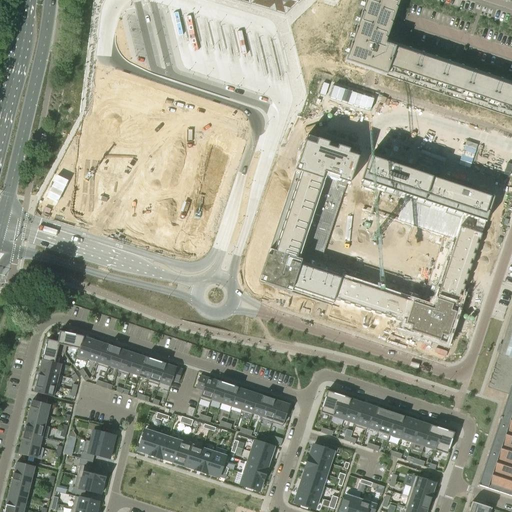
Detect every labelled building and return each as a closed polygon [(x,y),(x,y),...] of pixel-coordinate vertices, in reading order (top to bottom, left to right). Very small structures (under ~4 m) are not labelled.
[(230,0),(284,16),(298,3),(288,0),(230,0)] [(364,0),(344,62),(366,70),(366,69),(369,70),(370,70),(371,65),(375,67),(373,72),(374,72),(385,76),(386,76),(387,72),(511,114),(511,87),(384,45),(399,0),(364,0)] [(86,123),(77,210),(194,248),(225,152),(107,114),(102,129),(86,123)] [(307,136),(259,282),(331,305),(331,306),(339,308),(340,306),(335,304),(336,300),(406,323),(404,329),(446,344),(494,198),(473,191),(475,186),(465,182),(453,178),(451,184),(412,171),(413,165),(402,162),(391,158),(389,163),(360,154),(307,136)] [(511,312),(496,362),(488,387),(507,394),(488,452),(485,450),(483,455),(487,456),(478,484),(477,485),(511,496),(511,312)] [(59,331),(57,341),(59,345),(61,345),(62,347),(61,353),(64,354),(65,354),(66,346),(79,349),(83,336),(80,335),(59,331)] [(79,349),(77,356),(87,360),(94,339),(83,336),(79,349)] [(42,360),(54,363),(57,352),(61,353),(62,347),(61,345),(59,345),(57,341),(57,342),(47,339),(42,360)] [(94,339),(87,360),(97,363),(96,365),(97,365),(104,342),(94,339)] [(104,342),(97,365),(107,369),(114,346),(104,342)] [(114,346),(107,369),(108,369),(108,366),(118,370),(117,372),(125,350),(114,346)] [(125,350),(117,372),(128,375),(135,353),(125,350)] [(135,353),(128,375),(129,373),(139,376),(145,357),(135,353)] [(145,357),(139,376),(148,380),(148,382),(155,360),(145,357)] [(42,360),(39,371),(61,376),(59,375),(61,364),(54,363),(42,360)] [(155,360),(148,382),(158,385),(165,364),(155,360)] [(165,364),(158,385),(159,386),(160,383),(170,387),(172,381),(173,381),(178,383),(182,370),(165,364)] [(39,371),(36,381),(58,387),(61,376),(39,371)] [(200,376),(196,389),(202,391),(199,399),(210,403),(217,381),(200,376)] [(36,381),(34,392),(53,397),(56,386),(58,387),(36,381)] [(217,381),(210,403),(211,400),(221,404),(227,385),(217,381)] [(227,385),(221,404),(231,407),(238,388),(227,385)] [(238,388),(231,407),(241,410),(240,412),(241,413),(248,391),(238,388)] [(248,391),(241,413),(251,416),(258,395),(248,391)] [(327,391),(320,413),(332,417),(339,395),(327,391)] [(258,395),(251,416),(252,414),(261,417),(261,419),(268,398),(258,395)] [(339,395),(332,417),(343,420),(350,399),(339,395)] [(268,398),(261,419),(271,423),(279,401),(268,398)] [(350,399),(343,420),(354,424),(353,426),(354,426),(362,403),(350,399)] [(47,416),(50,405),(32,400),(29,411),(47,416)] [(279,401),(271,423),(282,426),(289,405),(279,401)] [(362,403),(354,426),(365,430),(373,407),(362,403)] [(188,407),(186,414),(192,416),(195,409),(188,407)] [(373,407),(365,430),(366,430),(367,428),(378,432),(385,410),(373,407)] [(385,410),(378,432),(389,435),(396,414),(385,410)] [(45,426),(47,416),(29,411),(26,422),(45,426)] [(396,414),(389,435),(400,439),(407,418),(396,414)] [(407,418),(400,439),(412,443),(419,422),(407,418)] [(42,437),(45,426),(26,422),(24,432),(42,437)] [(419,422),(412,443),(414,444),(423,447),(430,425),(419,422)] [(89,423),(87,429),(93,431),(91,442),(90,442),(112,448),(113,445),(114,446),(116,439),(114,438),(115,436),(100,432),(101,426),(89,423)] [(430,425),(423,447),(433,450),(435,451),(442,429),(430,425)] [(442,429),(435,451),(446,454),(453,433),(442,429)] [(140,444),(138,451),(150,455),(157,434),(145,430),(142,437),(141,437),(139,443),(140,444)] [(39,447),(42,437),(24,432),(21,443),(39,447)] [(150,455),(161,459),(161,458),(168,438),(157,434),(150,455)] [(69,437),(65,454),(71,456),(76,439),(69,437)] [(168,438),(161,458),(173,462),(179,442),(168,438)] [(82,452),(80,458),(92,461),(94,455),(109,459),(112,448),(90,442),(91,442),(86,441),(84,450),(83,452),(82,452)] [(254,441),(251,452),(270,458),(274,447),(254,441)] [(179,442),(173,462),(184,466),(191,445),(179,442)] [(37,458),(39,447),(21,443),(18,454),(37,458)] [(191,445),(184,466),(195,470),(202,449),(191,445)] [(309,456),(308,457),(330,464),(333,452),(324,449),(314,446),(313,445),(309,456)] [(195,470),(207,474),(207,473),(214,453),(202,449),(195,470)] [(251,452),(247,463),(266,469),(270,458),(251,452)] [(214,453),(207,473),(219,477),(225,457),(214,453)] [(308,457),(305,468),(305,469),(326,476),(330,464),(308,457)] [(80,465),(77,476),(104,483),(107,471),(91,467),(92,461),(80,458),(79,461),(79,465),(80,465)] [(32,478),(35,467),(16,462),(14,473),(32,478)] [(245,462),(241,473),(243,474),(263,480),(267,469),(266,469),(247,463),(245,462)] [(305,469),(302,480),(324,487),(325,487),(322,486),(326,476),(305,469)] [(29,488),(32,478),(14,473),(11,484),(29,488)] [(243,474),(240,485),(246,487),(246,489),(252,491),(253,489),(259,491),(263,480),(243,474)] [(72,491),(71,493),(84,496),(85,490),(100,494),(101,492),(103,492),(104,485),(103,485),(103,483),(104,483),(77,476),(74,488),(73,487),(72,491)] [(417,476),(413,487),(432,493),(436,482),(417,476)] [(302,480),(298,491),(321,498),(324,487),(302,480)] [(27,499),(29,488),(11,484),(8,494),(27,499)] [(413,487),(410,497),(429,503),(432,493),(413,487)] [(298,491),(294,503),(301,505),(300,507),(307,509),(307,507),(314,510),(318,498),(320,499),(321,498),(298,491)] [(345,493),(340,510),(346,511),(356,511),(361,498),(345,493)] [(24,509),(27,499),(8,494),(6,505),(24,509)] [(75,496),(72,508),(88,511),(95,511),(98,502),(75,496)] [(410,497),(406,507),(421,511),(425,511),(429,503),(410,497)] [(361,498),(356,511),(373,511),(376,503),(361,498)] [(489,511),(490,510),(491,508),(489,508),(473,503),(473,502),(472,502),(471,503),(468,511),(489,511)]
